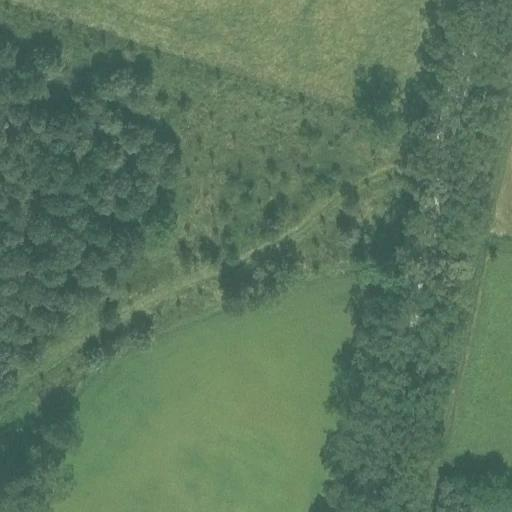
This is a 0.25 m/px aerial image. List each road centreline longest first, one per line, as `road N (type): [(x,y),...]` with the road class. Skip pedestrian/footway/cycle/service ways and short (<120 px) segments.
road 1 (tertiary): [(368,511),(484,0)]
road 2 (track): [(0,397),(92,332),(239,262),(449,134)]
